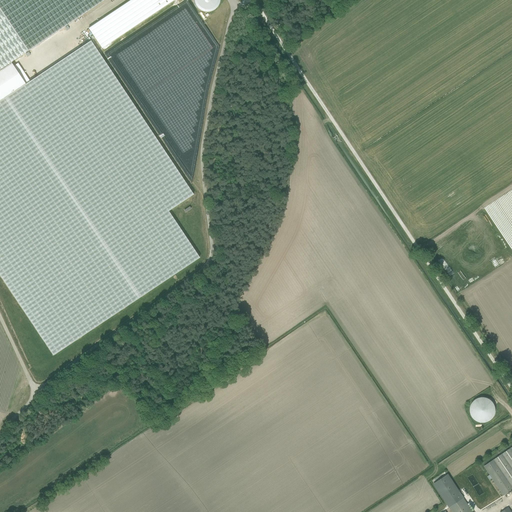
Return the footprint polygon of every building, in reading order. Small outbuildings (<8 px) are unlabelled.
[(8,60),(99,0),(0,0),(0,281),(49,356),(199,257),(168,211),(191,195),(89,40),(23,83),(8,60)] [(133,0),(89,27),(102,48),(181,0),(133,0)] [(196,0),(196,2),(201,13),(211,14),(221,9),(222,0),(196,0)] [(511,490),(511,447),(484,467),(489,474),(486,476),(489,481),(492,479),(504,496),(511,490)] [(452,511),(471,511),(446,472),(432,481),(452,511)]
